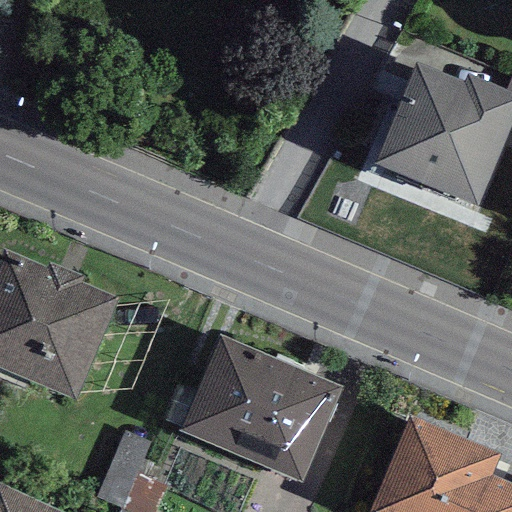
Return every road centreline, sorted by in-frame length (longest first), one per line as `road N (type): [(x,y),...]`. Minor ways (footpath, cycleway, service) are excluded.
road 1 (residential): [(392,0),(247,257)]
road 2 (tertiary): [(511,370),(247,257)]
road 3 (tertiary): [(247,257),(0,153)]
